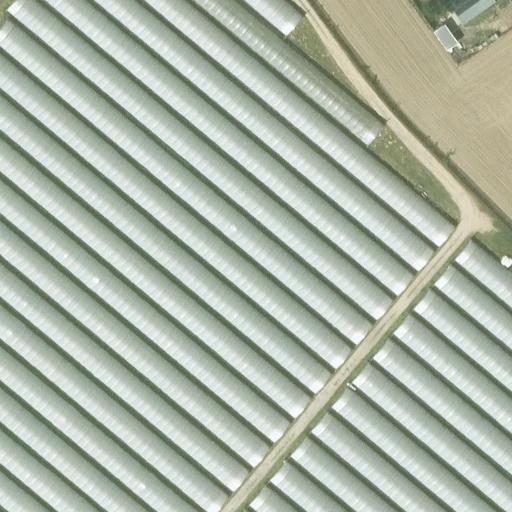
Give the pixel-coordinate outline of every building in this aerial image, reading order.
[(396,293),(416,268),(77,0),(8,0),(0,11),(0,13),(378,313),(395,292),(396,293)] [(132,0),(89,0),(417,267),(434,246),(132,0)] [(138,0),(439,240),(456,219),(181,0),(138,0)] [(384,117),(234,0),(191,0),(368,137),(384,117)] [(287,0),(244,0),(284,32),(301,11),(287,0)] [(488,0),(444,0),(462,25),(492,4),(488,0)] [(0,138),(318,385),(333,366),(334,367),(353,342),(353,343),(376,315),(0,24),(0,138)] [(0,176),(295,412),(312,391),(0,142),(0,176)] [(0,300),(235,484),(250,465),(251,466),(271,441),(293,413),(0,184),(0,300)] [(511,275),(466,239),(450,258),(511,307),(511,275)] [(406,309),(385,337),(511,436),(511,320),(443,266),(427,286),(426,285),(407,310),(406,309)] [(0,462),(63,511),(149,511),(92,467),(84,455),(157,511),(206,511),(0,350),(0,344),(213,511),(231,487),(0,306),(0,419),(64,469),(72,482),(0,425),(0,462)] [(511,441),(383,337),(366,358),(511,476),(511,441)] [(343,386),(504,511),(511,511),(511,483),(360,364),(343,386)] [(454,511),(498,511),(341,387),(324,408),(454,511)] [(350,511),(445,511),(319,413),(305,432),(304,431),(283,459),(350,511)] [(302,511),(344,511),(281,460),(264,481),(302,511)] [(243,506),(250,511),(293,511),(260,485),(243,506)]
